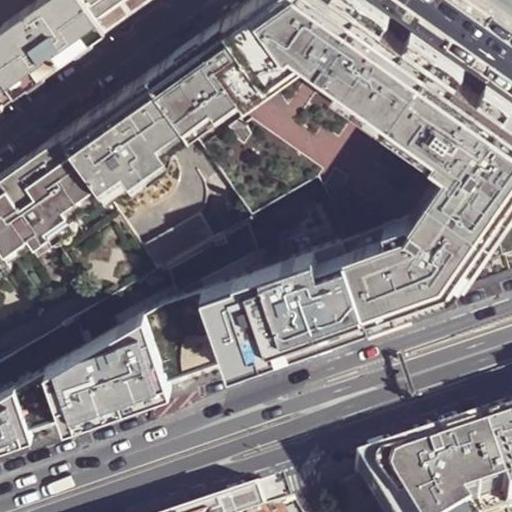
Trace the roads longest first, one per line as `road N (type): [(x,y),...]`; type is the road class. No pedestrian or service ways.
road 1 (secondary): [(511,300),(272,390),(152,446)]
road 2 (secondary): [(154,486),(280,432),(511,356)]
road 3 (secondary): [(511,336),(152,446)]
road 4 (unclassified): [(191,0),(0,133)]
road 5 (secondary): [(293,448),(511,374)]
road 6 (secondary): [(152,446),(0,497)]
road 7 (secondary): [(154,486),(293,448)]
